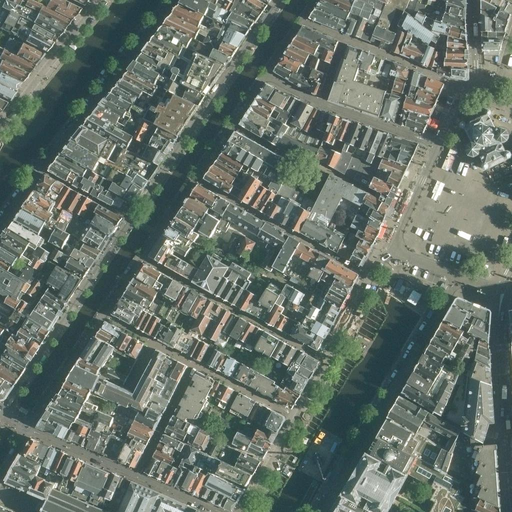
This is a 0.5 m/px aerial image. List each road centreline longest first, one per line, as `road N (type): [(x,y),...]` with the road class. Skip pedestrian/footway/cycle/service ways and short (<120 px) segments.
road 1 (residential): [(280,0),(2,412)]
road 2 (residential): [(29,428),(266,74)]
road 3 (residential): [(391,249),(243,511)]
road 4 (residential): [(0,222),(173,0)]
road 5 (residential): [(321,511),(457,277)]
road 6 (unclassified): [(511,483),(499,333),(507,293)]
road 7 (residential): [(438,146),(321,105),(266,74)]
road 8 (residential): [(301,21),(465,89)]
road 9 (residential): [(99,0),(0,128)]
